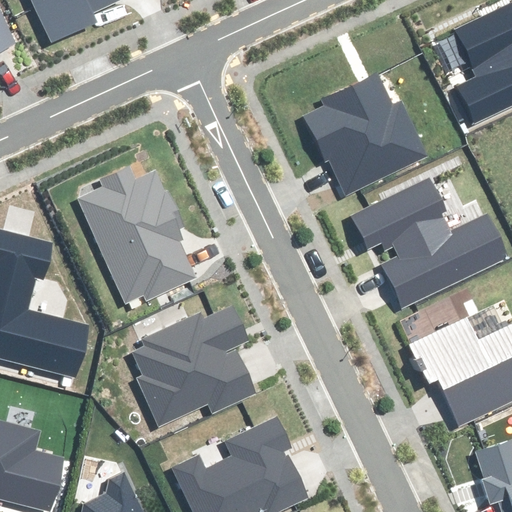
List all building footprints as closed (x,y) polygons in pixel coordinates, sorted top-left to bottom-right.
[(31,0),(50,41),(97,20),(93,11),(117,0),(31,0)] [(475,124),(511,106),(511,2),(457,30),(478,75),(457,85),(475,124)] [(0,48),(14,43),(0,10),(0,48)] [(324,105),(304,115),(326,161),(330,159),(346,194),(425,156),(399,103),(392,107),(377,75),(322,101),(324,105)] [(104,189),(80,200),(126,301),(144,293),(147,299),(194,279),(177,241),(183,238),(178,228),(184,226),(167,190),(162,193),(153,172),(134,181),(128,169),(101,181),(104,189)] [(431,179),(353,216),(368,248),(389,238),(398,257),(381,265),(401,307),(506,257),(487,216),(449,233),(440,214),(446,211),(431,179)] [(0,357),(76,376),(88,326),(26,310),(35,277),(43,279),(53,243),(0,229),(0,357)] [(201,315),(130,347),(143,376),(137,379),(158,425),(209,402),(213,412),(255,393),(234,347),(249,340),(233,306),(203,319),(201,315)] [(467,319),(410,346),(428,383),(439,377),(462,424),(511,400),(511,325),(478,341),(467,319)] [(200,455),(172,469),(193,511),(256,511),(261,510),(262,511),(277,511),(305,498),(282,451),(290,447),(276,418),(227,442),(234,457),(207,470),(200,455)] [(40,431),(0,421),(0,498),(49,511),(63,459),(35,452),(40,431)] [(500,501),(503,511),(511,511),(511,440),(475,452),(491,503),(500,501)] [(141,511),(124,476),(109,483),(106,494),(83,504),(81,511),(141,511)]
